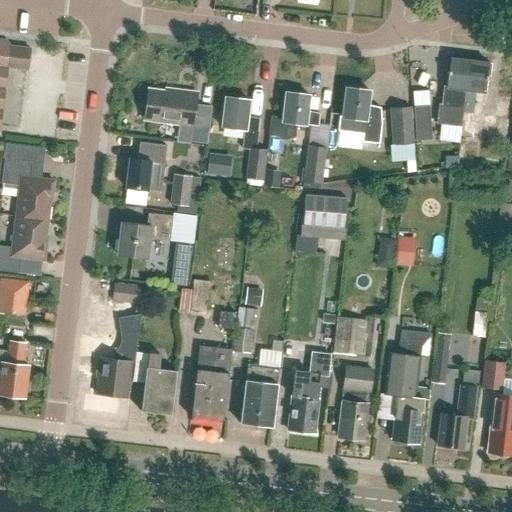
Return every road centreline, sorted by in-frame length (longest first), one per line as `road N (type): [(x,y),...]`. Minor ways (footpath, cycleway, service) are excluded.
road 1 (residential): [(51,459),(104,9)]
road 2 (tertiary): [(484,511),(51,459)]
road 3 (residential): [(395,38),(364,42),(104,9)]
